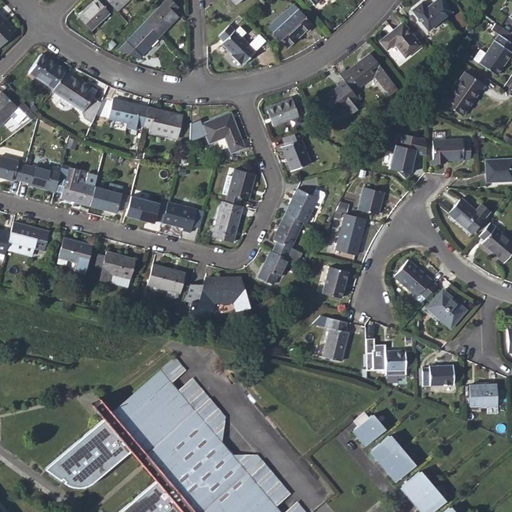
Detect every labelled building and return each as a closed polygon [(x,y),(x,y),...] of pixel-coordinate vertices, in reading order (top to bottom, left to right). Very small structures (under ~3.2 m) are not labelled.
[(94,0),(77,17),(90,31),(108,12),(97,0),(94,0)] [(105,0),(116,11),(127,0),(105,0)] [(166,0),(145,22),(159,36),(178,17),(172,12),(178,6),(171,0),(166,0)] [(412,10),(428,31),(452,12),(441,0),(436,0),(425,9),(421,3),(412,10)] [(272,32),(286,48),(304,31),(306,33),(313,26),(293,5),(279,18),(268,27),(272,32)] [(0,46),(15,31),(7,22),(5,24),(1,21),(3,19),(0,15),(0,46)] [(134,50),(139,56),(159,36),(145,22),(121,47),(129,55),(134,50)] [(394,44),(404,57),(420,45),(403,23),(379,41),(386,50),(394,44)] [(241,63),(242,65),(255,51),(229,25),(217,36),(223,41),(220,43),(231,54),(230,55),(239,65),(241,63)] [(498,34),(485,54),(479,64),(496,76),(511,53),(509,51),(511,47),(511,44),(511,43),(511,34),(503,28),(498,34)] [(473,59),(479,64),(485,54),(480,50),(473,59)] [(342,81),(349,89),(356,84),(358,87),(374,76),(385,91),(386,90),(390,95),(397,90),(370,54),(346,72),(345,70),(338,75),(342,81)] [(28,72),(53,89),(64,73),(65,71),(40,55),(28,72)] [(443,103),(462,116),(478,93),(479,93),(484,86),(464,72),(443,103)] [(52,91),(82,111),(80,113),(82,118),(90,123),(99,102),(91,97),(95,91),(87,86),(85,88),(64,73),(53,89),(52,91)] [(349,89),(342,81),(337,85),(339,87),(316,105),(327,120),(342,109),(348,117),(356,111),(352,106),(358,101),(349,89)] [(0,124),(9,115),(17,123),(25,116),(29,121),(35,116),(23,102),(17,107),(2,93),(0,94),(0,124)] [(125,128),(133,130),(134,125),(142,127),(146,108),(111,99),(107,119),(126,123),(125,128)] [(265,108),(273,127),(298,117),(291,99),(265,108)] [(148,133),(163,136),(164,133),(177,136),(182,116),(146,108),(142,127),(149,129),(148,133)] [(224,137),(230,153),(243,148),(234,122),(229,124),(226,115),(201,125),(208,143),(224,137)] [(310,164),(300,139),(302,139),(299,131),(282,138),(285,146),(281,147),(291,172),(310,164)] [(408,174),(409,174),(414,153),(425,156),(425,140),(403,135),(400,147),(395,145),(389,169),(398,171),(397,172),(404,178),(408,174)] [(74,150),(76,141),(69,139),(67,148),(74,150)] [(432,141),(433,164),(443,164),(444,160),(469,159),(469,143),(461,143),(461,140),(432,141)] [(13,179),(20,181),(24,165),(18,163),(18,161),(0,156),(0,177),(13,181),(13,179)] [(511,159),(485,161),(486,182),(511,181),(511,159)] [(27,184),(54,192),(55,185),(59,172),(32,165),(31,167),(24,165),(20,181),(27,183),(27,184)] [(68,167),(61,165),(59,172),(55,185),(63,187),(68,167)] [(60,198),(89,206),(94,187),(94,186),(75,181),(78,169),(68,167),(63,187),(60,198)] [(224,202),(238,205),(239,198),(247,200),(254,175),(233,169),(231,178),(226,195),(224,202)] [(226,195),(231,178),(227,177),(222,194),(226,195)] [(106,190),(120,194),(121,189),(120,185),(112,183),(108,186),(106,190)] [(117,207),(126,209),(129,197),(120,194),(94,187),(89,206),(115,213),(117,207)] [(358,210),(377,215),(383,193),(364,188),(358,210)] [(303,223),(305,223),(314,207),(318,209),(325,196),(324,194),(316,190),(313,196),(298,189),(285,214),(303,223)] [(124,215),(153,223),(154,221),(161,223),(166,206),(129,196),(129,197),(126,209),(124,215)] [(447,215),(471,234),(489,212),(480,204),(475,211),(460,199),(447,215)] [(211,237),(232,243),(241,206),(238,205),(224,202),(221,201),(211,237)] [(181,230),(189,233),(196,210),(166,202),(166,206),(161,223),(182,228),(181,230)] [(272,251),(286,258),(303,223),(285,214),(272,240),(277,242),(272,251)] [(336,251),(354,256),(364,219),(345,214),(336,251)] [(6,249),(12,251),(14,243),(33,248),(43,251),(49,232),(13,222),(10,233),(6,249)] [(480,244),(503,263),(511,252),(511,242),(489,223),(478,236),(483,241),(480,244)] [(6,249),(10,233),(0,230),(0,258),(3,259),(4,253),(6,249)] [(63,238),(57,258),(68,260),(76,263),(74,272),(84,274),(91,246),(81,245),(72,243),(73,241),(63,238)] [(31,256),(33,248),(14,243),(12,251),(31,256)] [(258,277),(272,285),(276,276),(280,277),(288,259),(286,258),(272,251),(271,251),(258,277)] [(98,280),(108,283),(110,274),(129,279),(134,260),(105,252),(104,256),(101,271),(98,280)] [(104,256),(97,254),(93,269),(101,271),(104,256)] [(65,269),(68,260),(57,258),(55,266),(65,269)] [(421,302),(436,286),(408,260),(394,276),(393,277),(416,297),(421,302)] [(146,285),(179,294),(185,273),(152,264),(146,285)] [(321,293),(340,298),(347,272),(329,267),(321,293)] [(127,288),(129,279),(110,274),(108,283),(127,288)] [(189,313),(209,318),(213,303),(233,302),(235,311),(248,307),(239,278),(204,279),(202,286),(190,286),(186,301),(191,302),(189,313)] [(426,308),(449,328),(465,311),(442,290),(426,308)] [(322,357),(340,361),(347,332),(343,331),(345,323),(344,322),(326,318),(324,326),(328,327),(322,357)] [(384,368),(384,369),(405,369),(405,368),(404,352),(404,351),(384,351),(384,353),(376,353),(377,368),(384,368)] [(404,352),(405,368),(413,368),(412,352),(404,352)] [(159,367),(160,368),(220,441),(225,416),(174,355),(159,367)] [(421,368),(422,386),(453,385),(452,366),(428,367),(428,368),(421,368)] [(231,454),(220,441),(160,368),(110,410),(97,395),(90,401),(102,417),(42,466),(56,476),(62,480),(69,483),(78,484),(88,481),(97,476),(129,449),(155,480),(116,511),(180,511),(181,511),(182,511),(279,511),(274,506),(231,454)] [(468,385),(469,407),(496,406),(496,384),(468,385)] [(353,427),(365,442),(383,427),(370,412),(367,415),(363,410),(352,419),(356,424),(353,427)] [(370,448),(396,479),(413,464),(388,434),(370,448)] [(258,454),(231,454),(274,506),(290,493),(258,454)] [(401,484),(424,511),(429,511),(443,500),(418,470),(401,484)] [(306,511),(297,500),(282,511),(306,511)]
